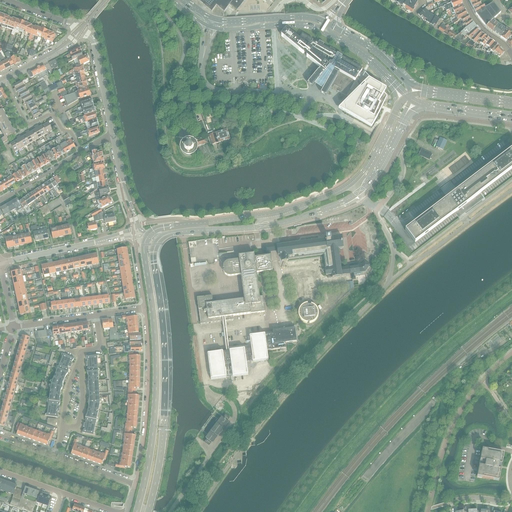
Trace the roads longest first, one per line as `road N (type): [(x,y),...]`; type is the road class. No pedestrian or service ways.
road 1 (track): [(283,511),(392,384),(511,284)]
road 2 (primary): [(147,511),(165,371),(152,258),(160,235)]
road 3 (primary): [(147,235),(156,369),(136,511)]
road 4 (residential): [(511,352),(455,418),(428,508)]
road 5 (residential): [(145,309),(147,392),(134,484)]
road 6 (residential): [(510,55),(474,52),(412,17),(421,0)]
